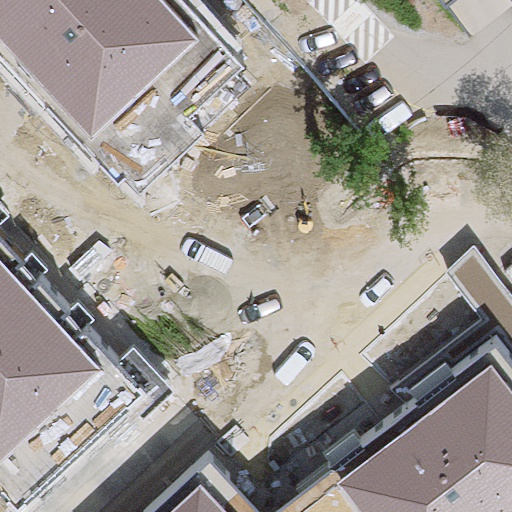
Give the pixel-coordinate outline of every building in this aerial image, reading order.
[(232,69),(240,62),(182,0),(0,0),(0,58),(112,178),(118,172),(184,112),(232,69)] [(248,84),(232,69),(184,112),(118,172),(133,190),(248,84)] [(263,186),(301,236),(345,203),(306,153),(263,186)] [(122,405),(141,388),(111,356),(83,324),(70,335),(54,317),(64,307),(33,274),(22,284),(8,268),(18,258),(0,237),(0,492),(12,505),(122,405)] [(389,387),(405,398),(490,333),(511,361),(511,299),(470,245),(441,269),(483,318),(389,387)] [(22,284),(33,274),(41,268),(25,251),(18,258),(8,268),(22,284)] [(70,335),(83,324),(89,318),(72,299),(64,307),(54,317),(70,335)] [(405,398),(324,461),(334,473),(285,511),(227,511),(187,467),(139,511),(511,511),(511,361),(490,333),(405,398)] [(130,341),(111,356),(141,388),(122,405),(137,420),(170,390),(130,341)] [(256,511),(202,452),(187,467),(227,511),(285,511),(334,473),(324,461),(263,511),(256,511)]
